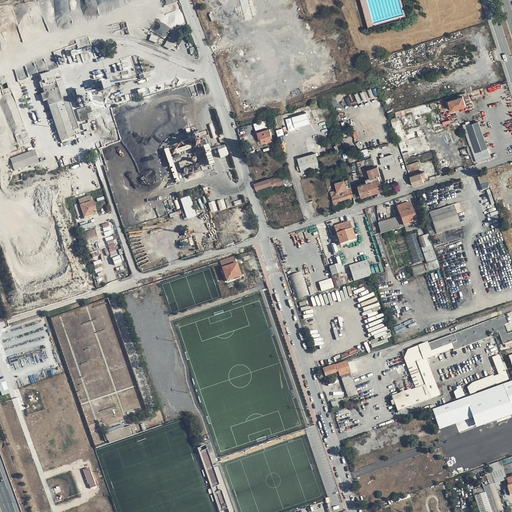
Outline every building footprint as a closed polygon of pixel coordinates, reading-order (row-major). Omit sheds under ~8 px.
[(360,0),(368,27),(373,26),(365,0),(360,0)] [(171,49),(181,33),(179,32),(178,31),(176,31),(175,32),(173,34),(172,33),(163,46),(169,50),(171,49)] [(466,46),(451,51),(454,61),(470,56),(466,46)] [(81,52),(85,63),(97,58),(93,48),(81,52)] [(20,79),(28,76),(24,68),(17,71),(20,79)] [(79,129),(68,99),(62,101),(57,86),(63,84),(61,76),(54,78),(53,72),(39,76),(44,94),(41,95),(43,101),(47,100),(61,141),(62,143),(69,141),(68,139),(74,137),(72,131),(79,129)] [(94,88),(90,77),(86,78),(87,80),(79,82),(81,90),(89,87),(90,89),(94,88)] [(101,84),(103,92),(111,90),(109,82),(101,84)] [(84,89),(72,93),(74,100),(86,97),(84,89)] [(466,106),(463,96),(449,100),(452,110),(466,106)] [(414,115),(426,112),(424,104),(413,107),(414,115)] [(308,113),(293,115),(295,126),(310,124),(308,113)] [(410,156),(401,119),(393,121),(402,158),(410,156)] [(255,124),(257,130),(268,126),(266,120),(255,124)] [(273,140),(270,128),(258,132),(259,137),(261,137),(263,143),(273,140)] [(489,153),(480,129),(469,133),(476,152),(482,150),(483,155),(489,153)] [(348,137),(347,131),(337,133),(339,139),(348,137)] [(213,166),(208,136),(195,139),(197,149),(204,148),(207,163),(203,163),(204,168),(213,166)] [(356,147),(353,139),(344,141),(346,149),(356,147)] [(226,147),(216,150),(219,158),(229,155),(226,147)] [(169,148),(165,149),(175,180),(201,171),(198,164),(197,165),(195,157),(176,163),(175,161),(173,162),(169,148)] [(34,150),(17,156),(21,168),(38,162),(34,150)] [(394,161),(392,153),(379,158),(381,165),(394,161)] [(322,168),(318,154),(299,159),(304,174),(322,168)] [(439,159),(444,170),(453,166),(448,155),(439,159)] [(21,168),(17,156),(10,158),(14,170),(21,168)] [(361,161),(363,171),(376,167),(373,159),(369,160),(366,160),(361,161)] [(363,171),(367,183),(371,194),(383,190),(381,185),(383,184),(380,175),(378,166),(376,167),(363,171)] [(410,176),(413,186),(424,182),(422,177),(425,176),(424,172),(410,176)] [(287,182),(285,174),(280,176),(284,186),(288,184),(290,183),(289,181),(287,182)] [(284,186),(280,176),(269,179),(271,185),(272,190),(284,186)] [(255,186),(256,189),(271,185),(269,179),(256,183),(255,184),(255,186)] [(486,179),(478,181),(481,192),(491,190),(486,179)] [(351,188),(349,180),(346,181),(347,186),(346,186),(345,181),(336,183),(338,192),(351,188)] [(371,194),(367,183),(359,186),(359,187),(362,196),(371,194)] [(348,193),(352,192),(351,189),(336,194),(335,191),(330,192),(334,202),(349,198),(348,193)] [(96,213),(90,195),(78,199),(84,217),(96,213)] [(187,219),(197,216),(190,196),(181,199),(187,219)] [(209,203),(211,212),(217,210),(215,202),(209,203)] [(400,217),(378,224),(382,235),(417,221),(410,202),(396,207),(400,217)] [(458,204),(428,215),(435,236),(460,226),(456,215),(461,212),(458,204)] [(252,228),(246,212),(242,214),(240,206),(229,210),(236,233),(252,228)] [(109,222),(103,225),(105,231),(112,228),(109,222)] [(350,223),(334,229),(342,246),(358,239),(350,223)] [(88,243),(98,242),(96,228),(87,229),(88,243)] [(433,247),(427,249),(430,257),(435,255),(433,247)] [(242,277),(233,258),(220,263),(228,283),(242,277)] [(349,265),(354,281),(372,276),(368,260),(349,265)] [(341,266),(333,267),(339,288),(347,284),(341,266)] [(303,271),(290,276),(297,299),(311,295),(303,271)] [(432,395),(443,392),(429,358),(498,332),(503,344),(511,339),(511,332),(508,334),(505,326),(510,324),(507,316),(497,317),(409,349),(408,359),(410,365),(418,362),(432,395)] [(511,414),(511,381),(501,355),(495,358),(500,372),(469,384),(473,395),(425,413),(430,422),(439,418),(442,426),(472,415),(478,427),(511,414)] [(348,361),(321,371),(324,377),(339,372),(348,394),(357,390),(348,361)] [(0,379),(0,388),(2,395),(9,393),(6,378),(0,379)] [(458,398),(465,395),(461,385),(454,388),(458,398)] [(107,432),(109,442),(135,435),(133,425),(123,428),(107,432)] [(235,511),(220,464),(213,466),(207,445),(199,448),(202,458),(199,459),(202,470),(206,468),(217,503),(214,504),(216,511),(235,511)] [(488,467),(493,484),(507,478),(509,487),(509,496),(511,495),(511,467),(504,471),(500,462),(488,467)] [(89,467),(84,469),(91,488),(97,485),(89,467)] [(500,511),(503,511),(493,484),(490,485),(487,474),(479,477),(483,488),(473,491),(479,511),(500,511)]
